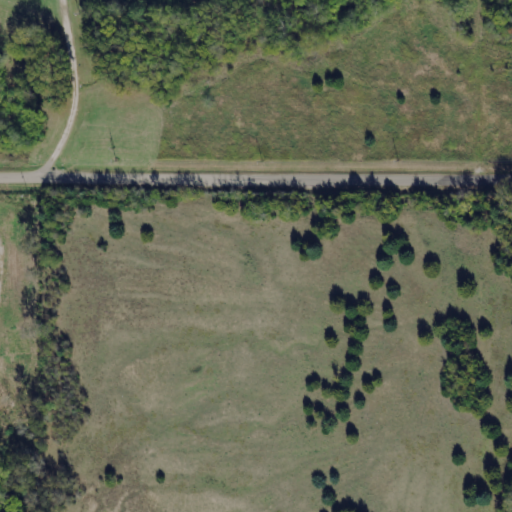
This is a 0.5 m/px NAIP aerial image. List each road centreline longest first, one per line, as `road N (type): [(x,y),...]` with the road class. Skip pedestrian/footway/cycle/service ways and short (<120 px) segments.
road 1 (residential): [(511,172),(0,169)]
road 2 (residential): [(21,0),(54,12),(72,43),(73,108),(46,170)]
